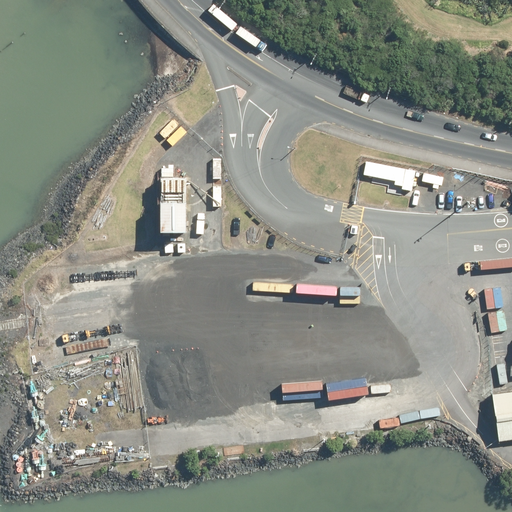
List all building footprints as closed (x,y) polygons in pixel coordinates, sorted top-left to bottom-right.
[(422,172),(366,160),(362,181),(428,195),(430,184),(420,182),(422,172)] [(191,178),(162,178),(162,233),(190,233),(191,178)] [(511,313),(499,316),(508,374),(511,373),(511,313)] [(511,385),(491,388),(499,444),(511,441),(511,385)] [(281,434),(280,411),(271,412),(272,434),(281,434)]
